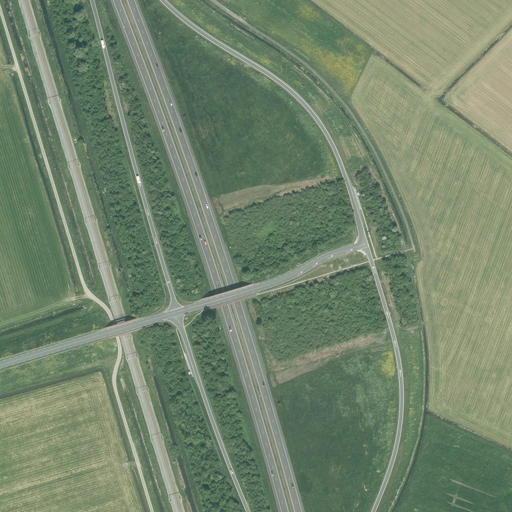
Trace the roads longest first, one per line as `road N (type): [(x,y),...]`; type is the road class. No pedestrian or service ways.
road 1 (motorway): [(298,511),(206,207),(130,0)]
road 2 (motorway): [(117,0),(225,307),(285,511)]
road 3 (motorway): [(364,244),(338,159),(313,115),(162,0)]
road 4 (motorway): [(91,0),(176,312)]
road 5 (motorway): [(373,511),(397,439),(401,381),(364,244)]
road 6 (motorway): [(176,312),(247,511)]
road 7 (primary): [(176,312),(364,244)]
road 8 (primary): [(0,365),(176,312)]
